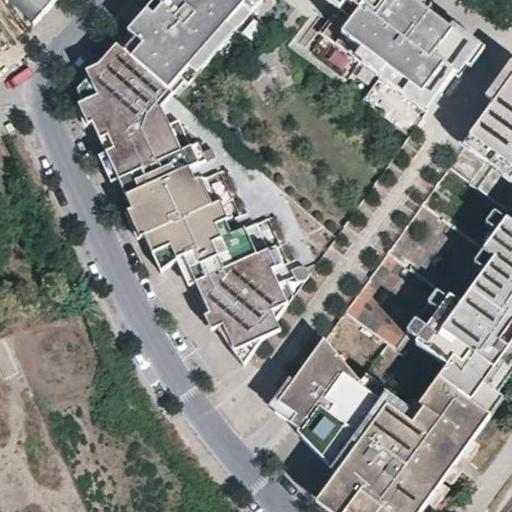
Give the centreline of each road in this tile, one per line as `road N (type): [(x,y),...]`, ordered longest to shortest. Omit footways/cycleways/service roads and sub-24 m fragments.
road 1 (residential): [(288,511),(186,391),(30,90)]
road 2 (residential): [(110,0),(30,90)]
